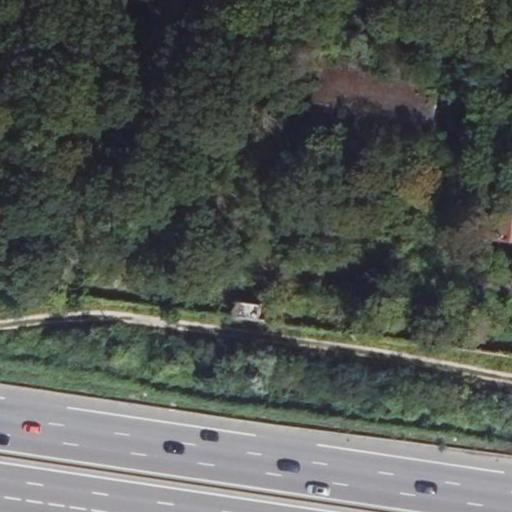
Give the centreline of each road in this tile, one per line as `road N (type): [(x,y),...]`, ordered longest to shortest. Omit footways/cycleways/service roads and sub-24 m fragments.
road 1 (trunk): [(511,497),(0,420)]
road 2 (track): [(511,378),(326,344),(105,317),(0,324)]
road 3 (trunk): [(0,490),(144,511)]
